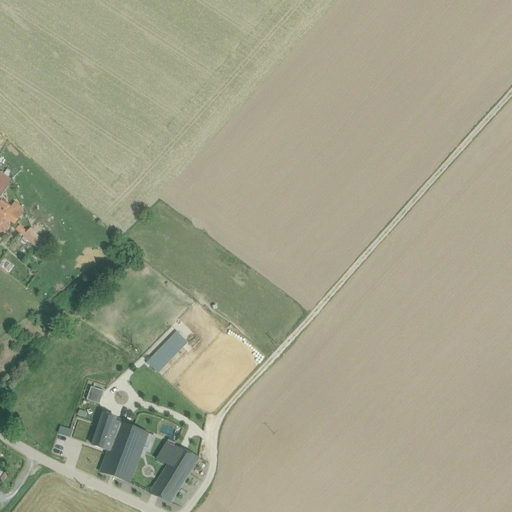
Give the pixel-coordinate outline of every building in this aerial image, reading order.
[(0,199),(12,182),(0,173),(0,199)] [(0,201),(0,231),(1,232),(5,231),(11,222),(13,224),(22,211),(21,208),(14,204),(11,209),(0,201)] [(31,229),(24,237),(38,250),(45,243),(31,229)] [(156,371),(180,346),(172,340),(148,364),(156,371)] [(87,400),(100,405),(104,392),(91,388),(87,400)] [(109,452),(119,424),(115,423),(116,419),(103,415),(93,446),(109,452)] [(119,424),(109,452),(101,473),(129,483),(147,435),(119,424)] [(71,437),(74,430),(62,426),(59,433),(71,437)] [(160,478),(150,494),(171,503),(199,459),(178,449),(160,478)]
